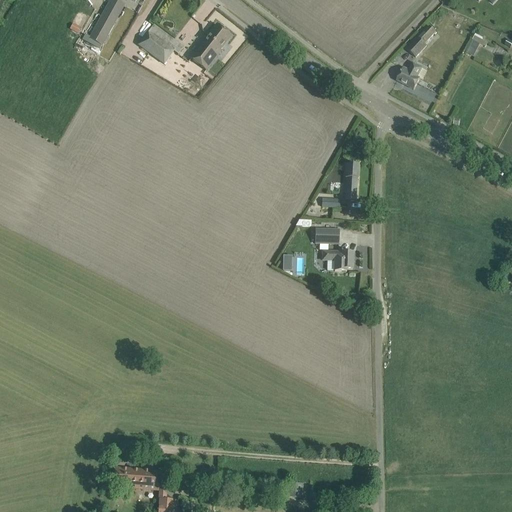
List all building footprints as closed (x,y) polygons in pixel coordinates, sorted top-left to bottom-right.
[(101,46),(124,5),(114,0),(111,0),(90,40),(101,46)] [(81,28),(73,24),(70,29),(78,34),(81,28)] [(183,48),(153,25),(138,46),(164,65),(173,52),(178,55),(183,48)] [(217,25),(211,33),(191,59),(206,71),(221,51),(219,50),(230,36),(217,25)] [(436,32),(430,27),(408,50),(416,58),(427,46),(425,44),(436,32)] [(417,78),(422,68),(413,63),(409,71),(404,68),(397,81),(414,90),(420,79),(417,78)] [(346,165),(345,175),(345,179),(346,179),(345,201),(355,202),(357,180),(357,181),(358,166),(346,165)] [(339,201),(322,200),(322,207),(339,208),(339,201)] [(310,244),(339,245),(339,231),(310,230),(310,244)] [(328,255),(322,255),(321,261),(334,261),(334,270),(352,270),(353,253),(339,253),(328,253),(328,255)] [(283,257),(283,271),(291,271),(292,257),(283,257)] [(159,473),(149,472),(115,470),(114,488),(158,491),(159,473)] [(200,489),(200,492),(213,493),(214,490),(214,482),(201,481),(200,489)] [(288,498),(304,499),(304,487),(289,485),(288,498)] [(176,511),(178,502),(166,501),(167,491),(159,491),(158,500),(159,500),(157,511),(176,511)]
